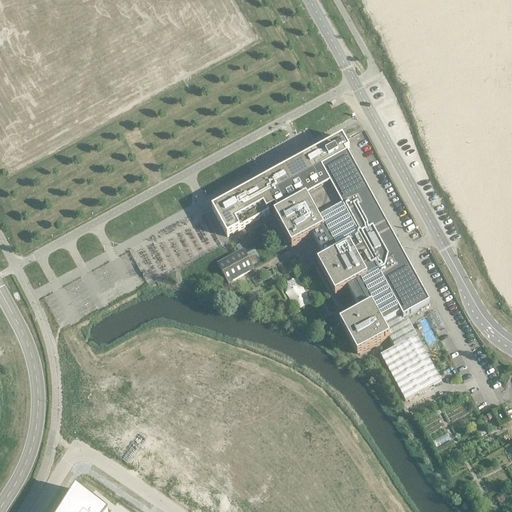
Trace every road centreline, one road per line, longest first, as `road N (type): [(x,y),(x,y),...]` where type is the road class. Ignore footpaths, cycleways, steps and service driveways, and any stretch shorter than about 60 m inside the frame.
road 1 (unclassified): [(464,287),(308,0)]
road 2 (unclassified): [(33,511),(77,454),(95,458),(171,511)]
